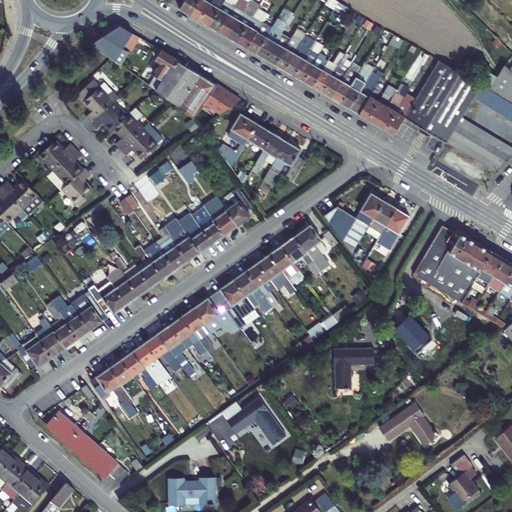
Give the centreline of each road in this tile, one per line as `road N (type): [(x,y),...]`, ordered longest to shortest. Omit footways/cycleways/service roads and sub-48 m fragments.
road 1 (residential): [(9,414),(352,169),(370,148)]
road 2 (secondary): [(85,16),(127,12),(280,94)]
road 3 (secondary): [(280,94),(138,0)]
road 4 (residential): [(0,166),(47,125),(63,121),(119,178)]
road 5 (residential): [(9,414),(118,511)]
road 6 (residential): [(379,511),(485,429)]
road 7 (secondary): [(484,216),(370,148)]
